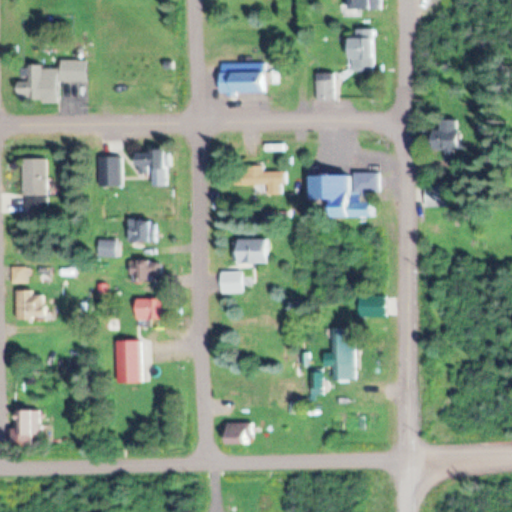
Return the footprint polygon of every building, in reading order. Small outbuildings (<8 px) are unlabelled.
[(350,0),(351,9),(381,9),(380,0),(350,0)] [(352,65),(373,65),(373,28),(352,28),(352,65)] [(64,59),(64,80),(88,80),(88,59),(64,59)] [(41,97),(41,66),(22,66),(22,97),(41,97)] [(222,91),(269,91),(269,71),(222,71),(222,91)] [(316,74),(316,97),(332,97),(332,74),(316,74)] [(435,148),(462,148),(462,119),(440,119),(440,128),(435,128),(435,148)] [(140,165),(164,165),(164,149),(140,149),(140,165)] [(123,185),(123,154),(99,154),(99,185),(123,185)] [(48,157),(25,157),(25,204),(48,204),(48,157)] [(263,170),(263,164),(236,165),(236,183),(266,182),(266,193),(282,192),(282,183),(286,183),(286,169),(263,170)] [(350,195),(350,214),(379,214),(379,199),(364,199),(364,195),(350,195)] [(128,217),(128,240),(157,240),(157,217),(128,217)] [(235,239),(236,261),(269,259),(268,238),(235,239)] [(116,239),(100,239),(100,254),(116,254),(116,239)] [(131,279),(153,279),(153,259),(131,259),(131,279)] [(11,281),(27,281),(27,264),(11,264),(11,281)] [(222,291),(221,269),(243,268),(244,289),(222,291)] [(34,287),(16,287),(16,318),(52,318),(52,304),(44,304),(44,291),(34,291),(34,287)] [(360,314),(360,292),(387,292),(387,314),(360,314)] [(138,296),(170,295),(171,318),(138,318),(138,296)] [(334,376),(334,324),(355,324),(355,376),(334,376)] [(117,379),(116,340),(142,339),(143,378),(117,379)] [(39,410),(22,410),(22,432),(39,432),(39,410)] [(227,438),(227,420),(252,421),(252,439),(227,438)]
